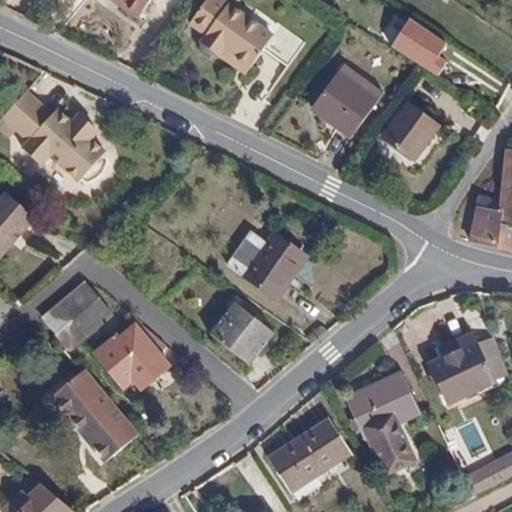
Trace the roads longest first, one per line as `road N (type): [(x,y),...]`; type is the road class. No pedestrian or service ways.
road 1 (tertiary): [(0,28),(177,106),(429,243)]
road 2 (residential): [(262,409),(87,264),(0,338)]
road 3 (residential): [(458,258),(262,409)]
road 4 (residential): [(262,409),(121,511)]
road 5 (residential): [(429,243),(511,116)]
